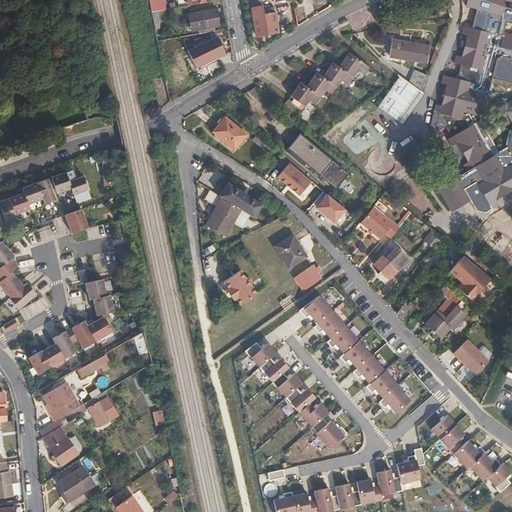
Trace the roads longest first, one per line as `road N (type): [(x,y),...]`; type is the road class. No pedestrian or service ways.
road 1 (residential): [(456,387),(299,209),(206,149),(178,140)]
road 2 (track): [(252,511),(206,298)]
road 3 (tertiary): [(0,176),(162,121)]
road 4 (residential): [(0,355),(23,392),(35,511)]
road 5 (residential): [(178,140),(206,298)]
road 6 (tertiary): [(244,67),(370,0)]
road 7 (residential): [(293,341),(384,445)]
road 8 (residential): [(0,346),(59,303),(51,256)]
